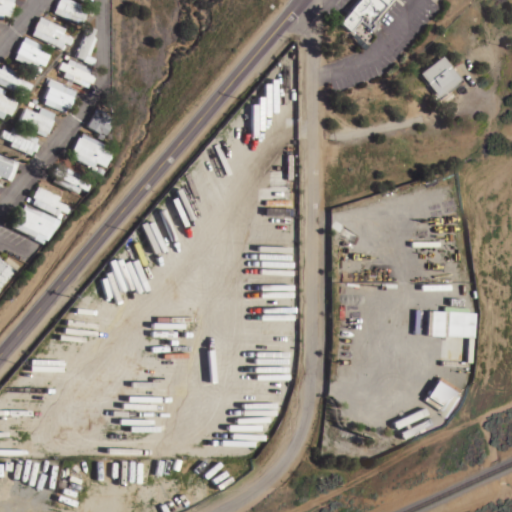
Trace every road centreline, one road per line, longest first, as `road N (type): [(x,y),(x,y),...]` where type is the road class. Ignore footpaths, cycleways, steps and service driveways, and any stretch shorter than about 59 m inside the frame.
road 1 (tertiary): [(215,511),(289,457),(307,419),(314,373),(315,0)]
road 2 (secondary): [(0,352),(302,0)]
road 3 (residential): [(102,0),(101,87),(0,199)]
